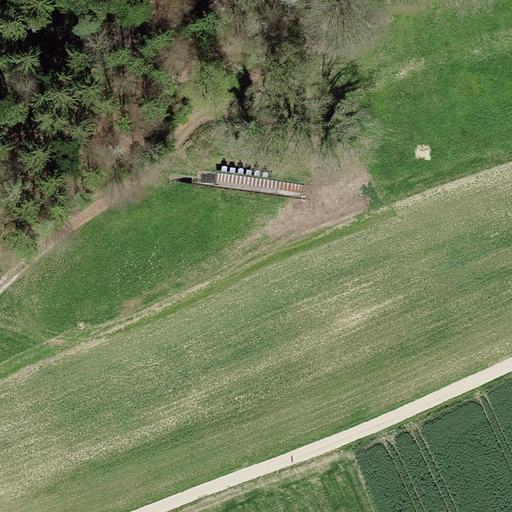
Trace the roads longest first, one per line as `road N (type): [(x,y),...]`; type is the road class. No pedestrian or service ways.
road 1 (track): [(154,511),(511,364)]
road 2 (track): [(0,53),(118,38),(216,0)]
road 3 (track): [(0,280),(49,233),(159,163)]
